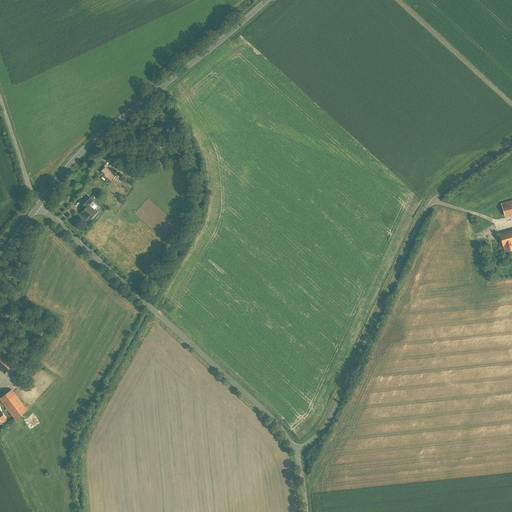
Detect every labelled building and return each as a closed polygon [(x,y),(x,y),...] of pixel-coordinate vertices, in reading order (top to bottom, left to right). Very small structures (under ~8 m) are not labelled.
[(107,165),(100,173),(111,181),(117,174),(107,165)] [(80,214),(88,221),(96,212),(90,206),(94,202),(87,195),(79,203),(85,208),(80,214)] [(511,200),(501,204),(505,217),(511,214),(511,200)] [(511,228),(497,233),(500,241),(511,237),(511,228)] [(511,250),(511,237),(500,241),(503,253),(511,250)] [(16,361),(0,346),(0,368),(5,373),(12,366),(16,361)] [(27,410),(11,390),(0,398),(0,399),(15,419),(27,410)]
